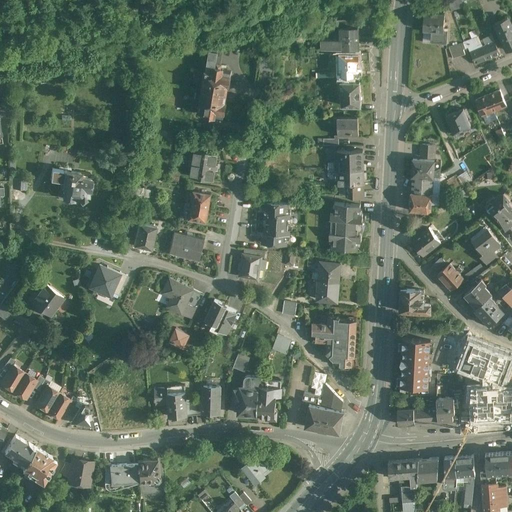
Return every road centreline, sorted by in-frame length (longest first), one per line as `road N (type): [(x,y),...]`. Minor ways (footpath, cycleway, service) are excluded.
road 1 (residential): [(343,467),(309,440),(280,433),(71,442),(0,408)]
road 2 (residential): [(373,420),(298,334),(222,284)]
road 3 (secondary): [(373,420),(388,242)]
road 4 (residential): [(388,242),(457,313),(511,345)]
road 5 (residential): [(511,432),(394,441),(365,432)]
road 6 (residential): [(222,284),(244,149)]
road 7 (secondary): [(388,242),(394,108)]
road 8 (unclassified): [(394,108),(511,63)]
